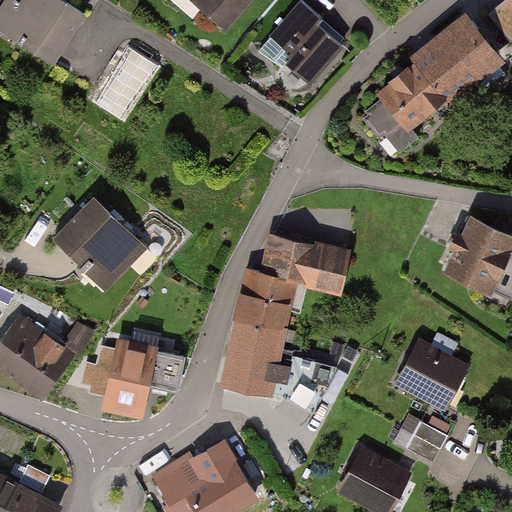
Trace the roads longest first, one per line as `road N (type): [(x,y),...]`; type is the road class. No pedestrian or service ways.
road 1 (residential): [(112,441),(150,435),(190,408),(247,246),(289,174)]
road 2 (residential): [(289,174),(339,87),(441,0)]
road 3 (residential): [(511,204),(289,174)]
